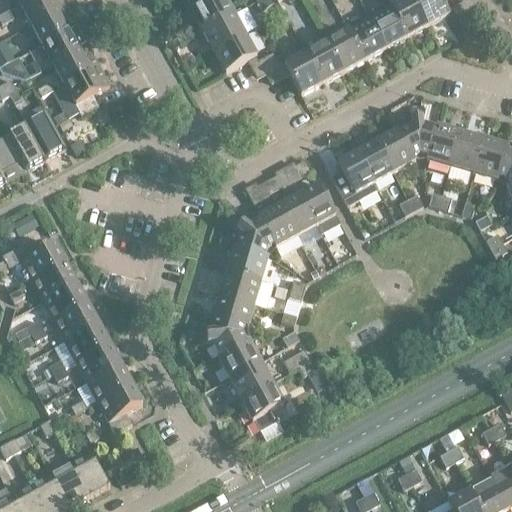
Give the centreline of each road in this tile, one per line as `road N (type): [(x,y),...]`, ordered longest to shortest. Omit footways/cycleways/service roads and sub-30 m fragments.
road 1 (residential): [(511,118),(404,93),(251,170),(190,156)]
road 2 (residential): [(218,467),(190,434),(139,342),(190,156)]
road 3 (residential): [(190,156),(192,128),(122,0)]
